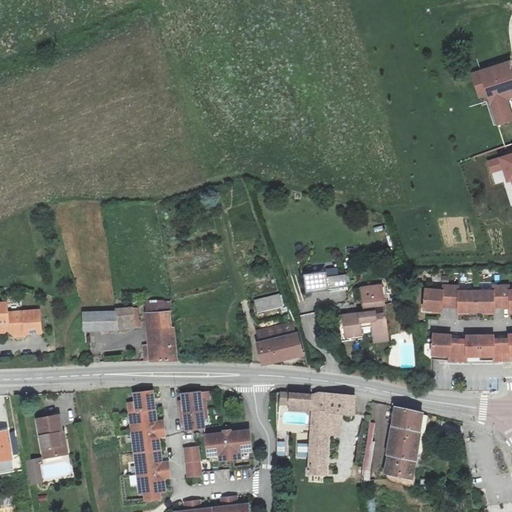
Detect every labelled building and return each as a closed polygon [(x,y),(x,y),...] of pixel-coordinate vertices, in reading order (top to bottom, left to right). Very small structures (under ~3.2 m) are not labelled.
[(511,70),(511,59),(468,74),(479,105),(486,103),(494,129),(511,123),(511,110),(509,99),(511,98),(511,71),(511,70)] [(511,144),(511,145),(511,144),(511,149),(505,152),(506,157),(487,161),(490,175),(502,172),(505,184),(511,182),(511,184),(511,144)] [(347,287),(345,275),(326,278),(325,272),(303,275),(305,292),(347,287)] [(397,282),(397,300),(406,299),(405,282),(397,282)] [(511,285),(506,285),(498,286),(497,291),(462,291),(462,286),(447,285),(446,290),(428,289),(426,309),(445,311),(445,307),(453,307),(461,307),(462,312),(479,312),(498,312),(498,307),(511,306),(511,285)] [(254,300),(257,314),(283,308),(279,294),(254,300)] [(346,339),(364,337),(363,329),(374,328),(375,339),(391,337),(387,314),(378,314),(377,307),(387,305),(385,296),(364,298),(366,312),(343,315),(346,339)] [(39,336),(40,314),(7,313),(7,303),(0,303),(0,327),(3,327),(6,330),(14,337),(17,333),(24,334),(26,336),(39,336)] [(171,309),(146,310),(146,318),(172,316),(171,309)] [(132,311),(133,331),(141,332),(140,310),(132,311)] [(84,332),(133,331),(132,311),(116,312),(115,315),(84,316),(84,332)] [(364,340),(364,337),(346,339),(343,315),(339,316),(342,343),(364,340)] [(146,318),(147,349),(148,359),(141,359),(141,366),(177,367),(172,316),(146,318)] [(262,346),(296,339),(292,324),(258,332),(262,346)] [(497,360),(511,359),(511,339),(498,339),(498,335),(470,336),(470,340),(462,340),(454,339),(455,336),(436,334),(434,355),(453,356),(452,361),(462,362),(470,362),(470,357),(484,356),(497,356),(497,360)] [(302,356),(296,339),(262,346),(259,347),(263,361),(277,363),(302,356)] [(187,418),(187,429),(205,428),(204,417),(208,416),(207,399),(202,399),(202,390),(183,392),(184,403),(180,404),(181,420),(187,418)] [(154,391),(151,392),(136,392),(136,403),(130,404),(140,495),(146,495),(147,500),(159,500),(160,494),(164,493),(163,478),(170,478),(169,463),(162,462),(159,437),(165,436),(165,421),(157,421),(154,391)] [(294,395),(293,408),(315,411),(317,400),(294,395)] [(331,419),(333,419),(346,421),(359,422),(361,404),(333,399),(331,419)] [(397,408),(394,422),(423,428),(427,414),(397,408)] [(58,416),(38,418),(43,458),(60,456),(57,433),(60,432),(58,416)] [(330,440),(333,419),(331,419),(317,416),(313,452),(305,452),(303,467),(310,468),(310,477),(325,478),(330,440)] [(333,419),(330,440),(342,441),(346,421),(333,419)] [(412,478),(423,428),(394,422),(387,456),(395,457),(392,474),(412,478)] [(252,452),(250,430),(233,432),(233,428),(224,428),(223,433),(205,435),(206,445),(199,445),(199,450),(197,450),(197,448),(185,449),(187,477),(200,476),(199,456),(219,455),(219,461),(241,459),(240,453),(252,452)] [(0,470),(12,469),(6,430),(0,431),(0,470)] [(60,432),(57,433),(60,456),(66,455),(64,432),(60,432)] [(368,445),(364,468),(374,469),(378,446),(368,445)] [(42,458),(27,460),(29,467),(31,484),(42,482),(40,463),(42,462),(42,458)] [(413,489),(415,479),(412,478),(392,474),(393,485),(413,489)] [(0,494),(0,511),(16,511),(15,493),(0,494)] [(250,511),(249,503),(238,504),(237,495),(221,497),(223,507),(201,510),(200,501),(184,503),(184,511),(250,511)]
